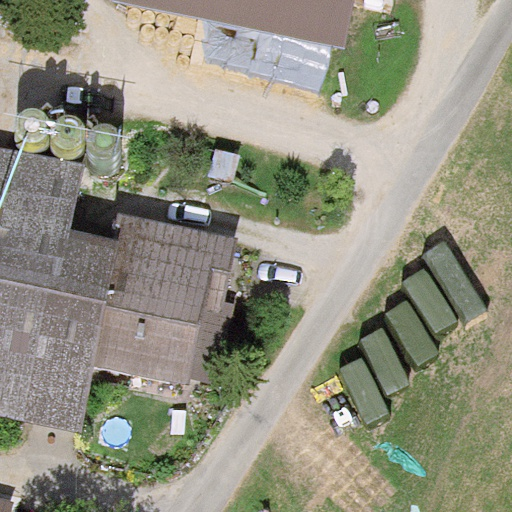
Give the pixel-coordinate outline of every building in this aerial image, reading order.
[(103,0),(98,28),(334,77),(349,0),(103,0)] [(0,422),(78,437),(92,371),(117,247),(68,239),(84,168),(0,152),(0,422)] [(122,220),(117,247),(92,371),(190,390),(203,323),(223,327),(240,244),(151,226),(122,220)] [(324,460),(321,489),(385,494),(388,465),(324,460)] [(0,511),(8,511),(10,504),(0,501),(0,511)]
